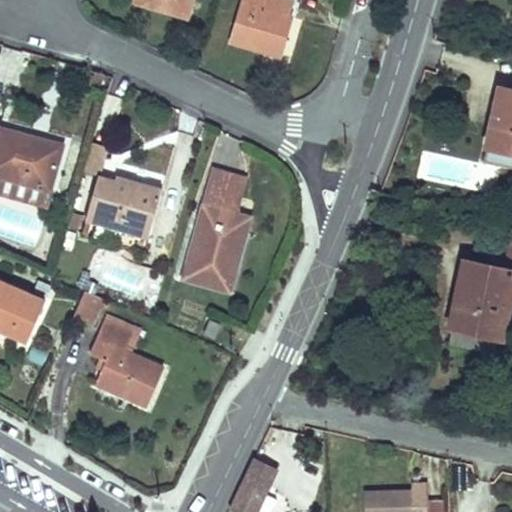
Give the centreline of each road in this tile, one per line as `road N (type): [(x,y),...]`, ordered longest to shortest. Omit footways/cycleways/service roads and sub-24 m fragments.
road 1 (residential): [(265,397),(511,455)]
road 2 (residential): [(48,16),(82,41),(264,127)]
road 3 (tertiary): [(265,397),(331,247)]
road 4 (residential): [(122,511),(0,437)]
road 5 (tertiary): [(208,511),(265,397)]
road 6 (residential): [(337,117),(371,0)]
